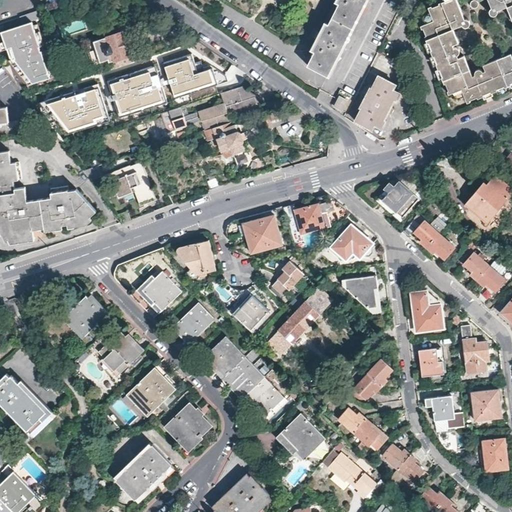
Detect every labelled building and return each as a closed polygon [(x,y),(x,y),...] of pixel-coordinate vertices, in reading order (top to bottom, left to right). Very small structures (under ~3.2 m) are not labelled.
[(328,74),(365,0),(338,0),(338,1),(340,2),(330,22),(328,21),(322,33),(319,32),(316,38),(318,40),(313,49),(315,50),(308,64),(328,74)] [(506,88),(509,86),(497,58),(483,64),(485,70),(483,71),(479,69),(477,69),(476,70),(474,72),(474,74),(473,74),(472,74),(464,55),(458,57),(457,55),(459,53),(459,51),(459,49),(457,48),(455,47),(454,47),(453,44),(459,42),(453,28),(462,25),(464,26),(467,27),(469,25),(469,22),(468,20),(467,20),(465,19),(464,19),(457,0),(456,0),(452,0),(453,0),(445,3),(444,1),(438,4),(438,6),(432,8),(430,7),(428,8),(430,15),(433,21),(425,24),(420,26),(425,37),(424,38),(426,44),(428,44),(431,51),(430,51),(432,57),(437,56),(439,58),(441,57),(442,60),(440,61),(439,63),(435,65),(438,71),(439,71),(442,77),(441,78),(443,84),(445,84),(448,91),(446,92),(448,95),(454,92),(461,90),(464,96),(467,103),(470,102),(470,100),(477,97),(478,99),(484,96),(483,94),(484,90),(483,88),(486,86),(487,88),(490,89),(492,93),(498,91),(498,89),(504,86),(506,88)] [(476,8),(477,6),(478,3),(476,1),(473,0),(470,1),(469,5),(471,7),(472,8),(474,8),(476,8)] [(511,0),(488,0),(492,7),(490,10),(489,12),(490,15),(493,16),(495,14),(496,13),(497,10),(506,7),(511,19),(511,55),(510,52),(497,58),(509,86),(511,84),(511,83),(511,82),(511,0)] [(43,9),(22,15),(23,21),(45,16),(43,9)] [(433,21),(430,15),(423,18),(425,24),(433,21)] [(30,83),(55,75),(47,49),(41,50),(39,45),(45,43),(36,24),(17,29),(12,31),(0,33),(0,40),(2,49),(10,48),(12,58),(30,83)] [(112,59),(115,67),(132,62),(123,31),(94,39),(101,61),(108,58),(112,59)] [(75,63),(73,59),(72,56),(65,58),(67,65),(75,63)] [(432,57),(435,65),(439,63),(440,61),(442,60),(441,57),(439,58),(437,56),(432,57)] [(190,58),(166,66),(175,94),(214,81),(210,69),(195,74),(190,58)] [(150,70),(112,83),(121,112),(162,99),(158,86),(163,85),(159,73),(152,75),(150,70)] [(263,79),(256,74),(249,77),(247,77),(245,78),(243,76),(218,84),(221,93),(244,85),(258,81),(263,79)] [(383,123),(390,108),(391,107),(397,95),(392,92),(396,84),(379,75),(368,98),(365,97),(364,99),(366,101),(356,119),(373,128),(377,120),(383,123)] [(244,85),(221,93),(223,99),(228,98),(232,110),(264,99),(244,85)] [(488,95),(492,93),(490,89),(487,88),(486,86),(483,88),(484,90),(483,94),(484,96),(488,95)] [(96,88),(48,103),(69,130),(97,122),(96,117),(105,114),(96,88)] [(457,99),(464,96),(461,90),(454,92),(457,99)] [(349,99),(341,95),(335,104),(343,109),(349,99)] [(228,111),(232,110),(228,98),(223,99),(224,103),(225,102),(228,111)] [(0,106),(0,102),(0,121),(9,121),(7,106),(0,106)] [(185,115),(182,105),(169,110),(176,131),(188,127),(190,134),(204,129),(213,126),(230,121),(232,121),(228,111),(225,102),(224,103),(185,115)] [(237,130),(235,123),(231,124),(230,121),(213,126),(204,129),(207,140),(217,137),(221,149),(222,150),(224,154),(225,155),(226,156),(244,150),(241,143),(242,140),(242,137),(240,132),(237,130)] [(98,212),(78,189),(75,192),(71,194),(70,190),(53,192),(53,197),(28,200),(26,186),(16,188),(15,180),(21,179),(18,162),(13,163),(10,151),(0,152),(0,217),(1,223),(9,239),(11,242),(35,239),(34,229),(86,222),(98,212)] [(511,152),(510,151),(503,161),(511,169),(511,152)] [(158,198),(143,160),(133,164),(132,163),(105,173),(108,182),(112,180),(117,192),(134,185),(142,204),(158,198)] [(463,202),(479,214),(485,206),(489,210),(503,193),(499,190),(506,181),(495,171),(492,175),(485,184),(481,181),(463,202)] [(488,172),(481,181),(485,184),(492,175),(488,172)] [(398,179),(382,197),(402,216),(419,196),(398,179)] [(503,193),(510,185),(506,181),(499,190),(503,193)] [(293,202),(282,205),(284,215),(293,249),(306,261),(350,212),(339,202),(329,193),(316,196),(318,201),(295,208),(293,202)] [(261,211),(240,217),(242,222),(251,252),(280,245),(273,219),(284,215),(282,205),(261,211)] [(479,214),(483,218),(489,210),(485,206),(479,214)] [(416,236),(426,245),(439,230),(423,217),(413,229),(418,234),(416,236)] [(360,237),(363,234),(351,223),(331,246),(345,259),(352,251),(359,257),(363,252),(365,255),(367,256),(368,255),(369,256),(373,251),(373,250),(372,248),(369,245),(360,237)] [(439,230),(426,245),(437,254),(439,252),(444,257),(455,244),(439,230)] [(372,242),(363,234),(360,237),(369,245),(372,242)] [(217,268),(208,239),(179,246),(178,247),(176,247),(176,249),(176,250),(176,251),(177,252),(178,253),(196,274),(217,268)] [(488,264),(466,244),(455,257),(461,263),(462,261),(468,266),(465,269),(476,278),(488,264)] [(283,269),(278,273),(270,283),(281,294),(302,270),(287,257),(280,266),(283,269)] [(488,264),(476,278),(487,287),(489,285),(494,289),(504,278),(491,266),(495,262),(492,259),(488,264)] [(157,288),(149,295),(162,309),(183,289),(163,268),(150,280),(157,288)] [(375,272),(344,276),(346,287),(367,305),(377,304),(374,286),(377,285),(375,272)] [(143,288),(149,295),(157,288),(150,280),(143,288)] [(319,284),(288,319),(295,326),(302,332),(334,297),(319,284)] [(237,289),(236,288),(236,290),(246,301),(235,313),(231,309),(230,310),(253,331),(253,330),(252,328),(269,310),(252,295),(246,288),(244,288),(242,289),(240,289),(237,289)] [(411,291),(414,317),(418,316),(415,295),(427,294),(427,293),(426,289),(411,291)] [(89,291),(65,314),(86,335),(109,312),(89,291)] [(418,316),(414,317),(416,330),(443,327),(441,303),(438,303),(437,299),(428,292),(427,293),(427,294),(415,295),(418,316)] [(511,298),(501,311),(511,320),(511,298)] [(192,323),(183,331),(192,340),(216,316),(200,299),(184,315),(192,323)] [(456,312),(451,317),(456,322),(461,316),(456,312)] [(176,323),(183,331),(192,323),(184,315),(176,323)] [(295,326),(288,319),(268,341),(283,354),(302,332),(295,326)] [(471,322),(461,324),(467,372),(487,369),(486,360),(490,360),(487,339),(476,341),(476,336),(472,337),(471,322)] [(121,330),(99,351),(120,372),(141,352),(121,330)] [(206,354),(226,375),(246,355),(227,335),(206,354)] [(440,346),(421,348),(422,356),(419,356),(421,373),(443,370),(440,346)] [(203,358),(222,378),(226,375),(206,354),(203,358)] [(246,355),(226,375),(245,395),(266,376),(246,355)] [(380,357),(367,371),(380,384),(386,378),(384,376),(388,372),(392,367),(380,357)] [(154,366),(129,390),(150,412),(175,387),(154,366)] [(380,384),(367,371),(353,387),(364,398),(368,393),(372,388),(375,391),(380,384)] [(11,375),(0,385),(0,402),(14,417),(27,431),(46,412),(11,375)] [(226,375),(222,378),(242,398),(245,395),(226,375)] [(266,376),(245,395),(265,415),(285,396),(266,376)] [(498,389),(470,392),(474,421),(499,418),(497,401),(500,401),(498,389)] [(150,412),(129,390),(126,393),(147,415),(150,412)] [(452,393),(424,397),(425,405),(431,404),(433,419),(454,416),(452,393)] [(165,426),(178,440),(182,436),(190,445),(212,424),(190,402),(165,426)] [(351,431),(364,416),(358,411),(355,414),(351,410),(346,405),(336,417),(351,431)] [(301,411),(284,427),(301,446),(297,450),(304,458),(326,437),(301,411)] [(374,452),(387,437),(376,426),(373,430),(368,426),(371,422),(364,416),(351,431),(374,452)] [(301,446),(284,427),(276,435),(293,453),(297,450),(301,446)] [(182,436),(178,440),(186,448),(190,445),(182,436)] [(504,436),(481,439),(485,470),(508,467),(504,436)] [(153,443),(116,480),(135,499),(172,463),(153,443)] [(382,455),(397,468),(409,453),(403,447),(400,451),(396,447),(391,443),(382,455)] [(370,500),(383,484),(341,449),(329,465),(346,479),(346,478),(351,471),(357,476),(352,483),(358,487),(356,489),(364,495),(370,500)] [(335,453),(331,450),(323,459),(328,463),(335,453)] [(409,453),(397,468),(413,481),(423,469),(418,465),(414,462),(416,459),(409,453)] [(7,478),(0,484),(0,496),(13,510),(34,490),(15,470),(7,478)] [(357,476),(351,471),(346,478),(352,483),(357,476)] [(251,473),(215,509),(217,511),(251,511),(271,493),(251,473)] [(418,496),(434,510),(446,495),(440,489),(437,493),(432,488),(427,484),(418,496)] [(13,510),(15,511),(18,511),(28,503),(38,494),(34,490),(13,510)] [(38,494),(28,503),(36,511),(41,511),(48,505),(38,494)] [(408,511),(387,494),(373,511),(408,511)] [(446,495),(434,510),(436,511),(458,511),(460,511),(455,507),(451,504),(453,500),(446,495)] [(0,511),(11,511),(13,510),(0,496),(0,511)]
